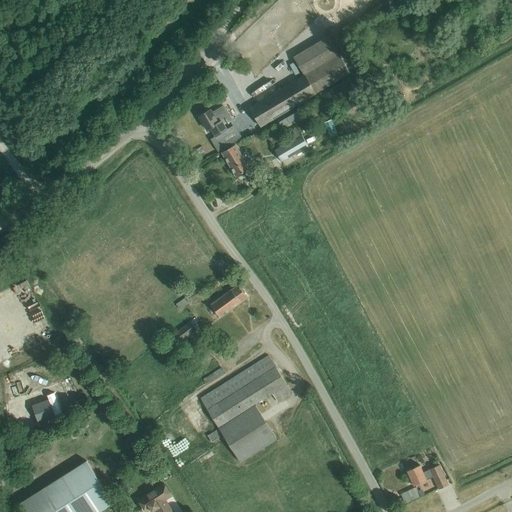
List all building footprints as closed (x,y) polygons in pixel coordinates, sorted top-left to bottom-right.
[(249,108),(260,127),(315,94),(350,73),(328,37),(293,57),(304,76),(249,108)] [(226,128),(223,124),(230,120),(223,108),(214,113),(215,116),(214,117),(210,110),(204,114),(204,113),(199,117),(201,120),(207,130),(215,126),(219,132),(226,128)] [(316,143),(321,152),(337,143),(332,134),(316,143)] [(275,151),(281,162),(308,146),(301,135),(275,151)] [(222,153),(236,177),(249,168),(235,145),(222,153)] [(241,302),(247,298),(238,285),(231,290),(210,305),(220,318),(241,302)] [(176,305),(180,310),(191,302),(187,296),(176,305)] [(164,344),(169,351),(200,327),(197,324),(194,326),(193,325),(199,321),(196,317),(191,322),(190,321),(175,333),(176,334),(164,344)] [(286,384),(287,383),(270,355),(200,398),(219,429),(208,436),(212,443),(224,435),(240,462),(277,438),(255,404),(272,393),(278,403),(292,394),(286,384)] [(221,368),(203,380),(206,385),(224,372),(221,368)] [(80,404),(72,385),(67,388),(75,406),(80,404)] [(17,411),(31,408),(29,401),(16,404),(17,411)] [(52,402),(36,404),(39,422),(55,419),(52,402)] [(176,458),(182,466),(191,459),(186,452),(176,458)] [(24,511),(99,511),(113,503),(87,461),(19,503),(24,511)] [(407,471),(414,486),(434,477),(439,489),(449,485),(439,465),(423,472),(420,465),(407,471)] [(157,509),(158,511),(172,511),(164,500),(171,495),(164,484),(138,500),(146,511),(151,509),(152,511),(157,509)] [(405,490),(408,500),(421,497),(418,486),(405,490)]
